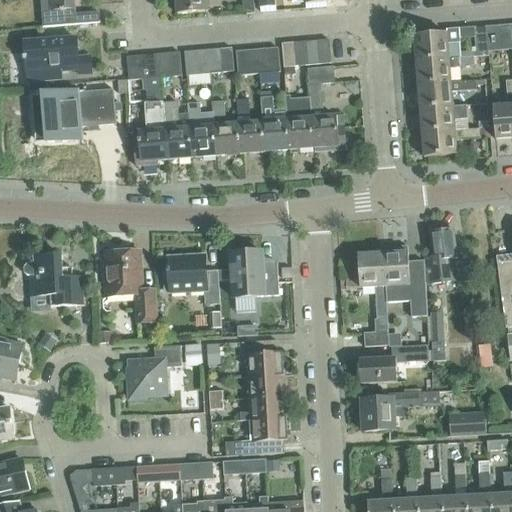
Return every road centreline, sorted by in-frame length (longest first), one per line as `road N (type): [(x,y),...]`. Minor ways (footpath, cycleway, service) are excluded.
road 1 (tertiary): [(0,207),(164,218),(313,211)]
road 2 (residential): [(331,511),(313,211)]
road 3 (residential): [(369,18),(141,37),(137,0)]
road 4 (unclassified): [(52,461),(49,392),(60,363),(104,361),(109,457)]
road 5 (residential): [(386,202),(369,18)]
road 6 (residential): [(511,5),(369,18)]
road 7 (tertiary): [(386,202),(511,188)]
